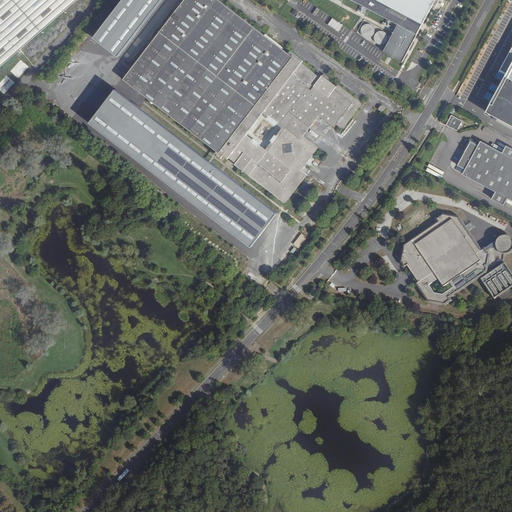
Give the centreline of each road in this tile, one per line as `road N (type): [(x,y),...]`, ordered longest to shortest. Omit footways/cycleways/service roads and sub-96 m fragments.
road 1 (unclassified): [(490,0),(359,212),(86,511)]
road 2 (unknown): [(255,277),(165,205),(152,173),(57,97),(67,78)]
road 3 (unknown): [(414,85),(293,4)]
road 4 (unknown): [(74,68),(125,58),(172,0)]
